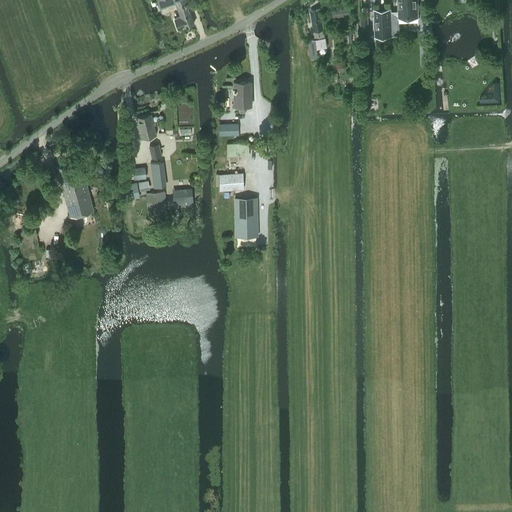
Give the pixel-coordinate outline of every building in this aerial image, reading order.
[(156,0),(160,8),(176,3),(180,16),(174,18),(178,28),(184,26),(194,22),(186,0),(156,0)] [(417,0),(398,0),(398,10),(390,10),(390,9),(374,9),(375,35),(391,35),(390,15),(398,15),(399,17),(418,16),(417,0)] [(332,15),(337,15),(338,16),(350,15),(349,7),(337,8),(337,9),(332,10),(332,15)] [(314,30),(315,38),(308,39),(311,57),(318,56),(317,48),(327,47),(326,37),(325,37),(321,9),(311,10),(313,30),(314,30)] [(376,84),(375,43),(367,43),(367,84),(376,84)] [(345,70),(345,61),(336,62),(337,70),(345,70)] [(233,81),(234,105),(251,105),(251,81),(233,81)] [(141,137),(156,134),(152,112),(136,116),(141,137)] [(220,134),(237,133),(237,123),(220,123),(220,134)] [(152,157),(161,156),(158,143),(150,145),(152,157)] [(248,153),(248,143),(227,143),(227,154),(248,153)] [(164,186),(160,158),(150,159),(154,188),(164,186)] [(69,215),(93,209),(81,161),(57,167),(69,215)] [(133,167),(134,178),(146,177),(145,166),(133,167)] [(220,190),(243,189),(242,172),(219,173),(220,190)] [(149,186),(148,180),(144,181),(124,184),(125,191),(127,190),(129,198),(141,196),(139,188),(149,186)] [(167,215),(164,191),(146,192),(148,216),(167,215)] [(192,191),(173,192),(174,207),(193,206),(192,191)] [(256,196),(235,197),(236,235),(257,234),(256,196)] [(41,257),(35,228),(18,232),(23,261),(41,257)]
